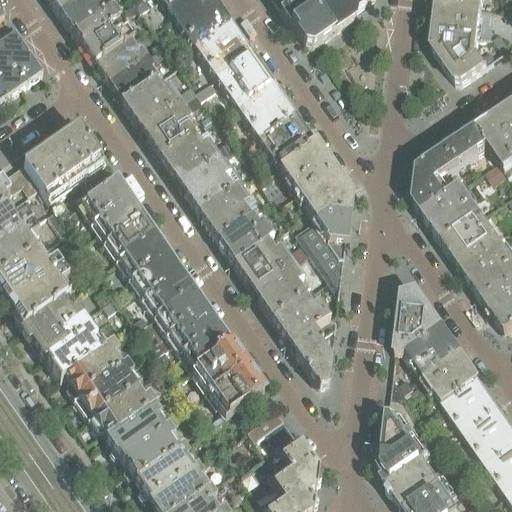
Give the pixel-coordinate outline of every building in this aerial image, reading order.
[(92,0),(53,0),(45,6),(58,24),(92,0)] [(91,31),(111,18),(98,0),(92,0),(58,24),(80,55),(99,42),(91,31)] [(209,2),(207,0),(152,0),(172,27),(209,2)] [(287,0),(265,0),(279,19),(304,54),(311,55),(328,43),(334,39),(335,38),(352,26),(353,19),(339,0),(303,0),(293,8),(287,0)] [(374,4),(374,0),(339,0),(353,19),(374,4)] [(439,0),(438,12),(437,14),(481,19),(482,0),(439,0)] [(230,32),(209,2),(172,27),(193,58),(230,32)] [(147,14),(141,5),(132,11),(138,20),(147,14)] [(492,47),(494,21),(481,19),(437,14),(436,26),(438,28),(437,32),(435,34),(432,57),(455,90),(461,91),(487,74),(476,57),(477,48),(492,47)] [(131,47),(111,18),(91,31),(99,42),(80,55),(93,74),(131,47)] [(250,62),(230,32),(193,58),(213,87),(222,81),(250,62)] [(166,44),(160,36),(152,41),(157,49),(158,49),(166,44)] [(41,83),(9,37),(0,42),(0,100),(5,107),(41,83)] [(511,58),(501,43),(494,48),(504,63),(511,58)] [(124,81),(145,66),(131,47),(93,74),(106,93),(124,81)] [(157,49),(150,54),(154,60),(162,55),(158,49),(157,49)] [(154,60),(151,62),(155,69),(166,61),(162,55),(154,60)] [(272,92),(267,86),(250,62),(222,81),(213,87),(234,118),(272,92)] [(121,115),(161,87),(156,82),(145,66),(124,81),(106,93),(121,115)] [(197,140),(178,112),(161,87),(121,115),(158,167),(197,140)] [(199,109),(215,98),(209,89),(193,100),(199,109)] [(292,122),(272,92),(234,118),(255,148),(292,122)] [(183,108),(193,100),(189,94),(179,102),(183,108)] [(511,115),(489,131),(477,139),(488,155),(499,171),(505,180),(511,175),(511,115)] [(313,152),(292,122),(255,148),(276,177),(313,152)] [(202,137),(212,130),(207,124),(197,131),(202,137)] [(85,209),(97,201),(86,185),(104,173),(77,135),(21,174),(37,198),(48,213),(74,194),(85,209)] [(479,213),(466,193),(458,198),(447,183),(488,155),(477,139),(423,175),(418,179),(417,179),(413,212),(414,212),(432,238),(432,239),(442,253),(483,226),(476,215),(479,213)] [(236,196),(197,140),(158,167),(197,223),(236,196)] [(331,178),(329,175),(313,152),(276,177),(295,204),(331,178)] [(508,185),(505,180),(499,171),(485,180),(494,194),(508,185)] [(0,223),(9,218),(2,208),(19,196),(26,206),(37,198),(21,174),(0,188),(0,223)] [(349,204),(334,182),(333,182),(333,181),(331,178),(295,204),(307,222),(312,228),(322,220),(347,223),(349,204)] [(153,245),(115,189),(97,201),(85,209),(76,215),(115,271),(153,245)] [(216,251),(255,223),(236,196),(197,223),(216,251)] [(277,208),(271,200),(266,204),(271,212),(277,208)] [(281,214),(277,208),(271,212),(275,218),(281,214)] [(0,255),(30,234),(23,224),(16,228),(9,218),(0,223),(0,255)] [(58,228),(52,219),(45,224),(52,233),(58,228)] [(337,306),(346,234),(347,223),(322,220),(312,228),(313,230),(294,244),(299,252),(300,254),(306,262),(307,263),(314,273),(337,306)] [(232,274),(272,247),(255,223),(216,251),(232,274)] [(511,259),(507,252),(494,233),(491,236),(483,226),(442,253),(451,266),(473,297),(473,298),(482,311),(511,290),(511,259)] [(68,241),(58,228),(52,233),(61,246),(68,241)] [(0,288),(39,261),(32,251),(39,246),(30,234),(0,255),(0,288)] [(191,300),(153,245),(115,271),(153,326),(191,300)] [(309,300),(298,284),(302,281),(294,270),(289,272),(272,247),(232,274),(269,327),(303,303),(309,300)] [(299,252),(287,260),(294,270),(306,262),(300,254),(299,252)] [(70,273),(84,263),(80,258),(76,260),(74,258),(64,265),(70,273)] [(0,307),(6,316),(61,279),(53,267),(46,272),(39,261),(0,288),(0,307)] [(22,339),(68,306),(70,305),(63,295),(70,290),(61,279),(6,316),(22,339)] [(511,338),(511,290),(482,311),(483,311),(492,325),(505,343),(511,338)] [(103,295),(92,303),(99,313),(110,306),(103,295)] [(116,311),(130,301),(126,295),(113,304),(113,305),(116,311)] [(442,338),(417,301),(413,299),(404,301),(402,304),(395,363),(406,364),(442,338)] [(229,355),(191,300),(153,326),(191,381),(229,355)] [(328,388),(335,324),(335,321),(328,326),(320,315),(314,319),(303,303),(269,327),(314,392),(317,394),(321,395),(324,394),(327,391),(328,388)] [(119,314),(116,311),(113,305),(102,313),(107,322),(119,314)] [(57,343),(82,326),(68,306),(22,339),(31,352),(32,351),(37,358),(36,359),(42,368),(64,353),(57,343)] [(136,338),(147,330),(142,323),(131,331),(136,338)] [(64,387),(110,356),(111,355),(102,341),(96,346),(82,326),(57,343),(64,353),(42,368),(43,370),(45,369),(50,376),(48,377),(58,391),(64,387)] [(462,366),(458,361),(458,360),(442,338),(406,364),(441,414),(478,389),(463,367),(462,367),(462,366)] [(151,368),(164,359),(167,357),(159,347),(147,355),(150,358),(146,361),(151,368)] [(261,401),(229,355),(191,381),(220,423),(211,429),(215,434),(261,401)] [(73,410),(118,378),(111,368),(115,364),(110,356),(64,387),(69,393),(66,394),(65,399),(73,409),(72,409),(73,410)] [(175,375),(164,359),(151,368),(159,379),(163,377),(166,382),(175,375)] [(88,432),(88,431),(133,400),(125,388),(129,384),(123,375),(118,378),(73,410),(72,410),(87,432),(87,431),(88,432)] [(406,402),(399,392),(397,389),(393,385),(389,412),(398,413),(399,415),(403,413),(408,409),(410,408),(406,402)] [(414,397),(407,387),(399,392),(406,402),(414,397)] [(498,418),(493,411),(478,389),(441,414),(461,443),(498,418)] [(412,411),(426,401),(420,392),(414,397),(406,402),(410,408),(412,411)] [(106,446),(151,415),(145,408),(141,411),(133,400),(88,431),(95,442),(99,442),(100,443),(102,441),(106,446)] [(408,409),(403,413),(419,439),(426,435),(408,409)] [(119,470),(161,440),(153,428),(157,425),(151,415),(106,446),(106,447),(104,449),(111,459),(109,460),(108,463),(112,468),(115,469),(117,467),(119,470)] [(511,453),(511,437),(499,420),(498,418),(461,443),(483,474),(511,453)] [(199,432),(191,421),(179,428),(188,440),(199,432)] [(432,464),(405,425),(406,423),(388,421),(381,481),(389,493),(424,470),(432,464)] [(428,434),(437,428),(432,421),(423,427),(428,434)] [(312,511),(317,480),(276,422),(247,443),(275,483),(268,487),(277,501),(261,511),(312,511)] [(133,491),(175,461),(168,450),(173,447),(166,437),(161,440),(119,470),(125,479),(123,481),(123,484),(126,489),(129,489),(131,488),(133,491)] [(461,457),(455,449),(447,455),(452,463),(461,457)] [(511,498),(511,453),(483,474),(504,504),(511,498)] [(148,511),(190,482),(183,471),(187,468),(180,457),(175,461),(133,491),(140,500),(138,501),(137,505),(140,509),(143,510),(145,508),(148,511)] [(458,502),(450,490),(442,478),(433,484),(424,470),(389,493),(386,496),(397,511),(452,511),(450,507),(458,502)] [(189,511),(204,502),(196,491),(201,487),(195,479),(190,482),(148,511),(147,511),(189,511)] [(210,511),(211,511),(215,508),(209,499),(204,502),(189,511),(210,511)] [(252,511),(247,503),(240,509),(242,511),(252,511)]
